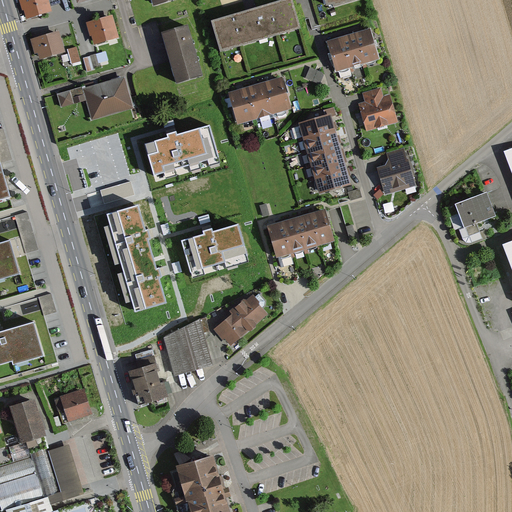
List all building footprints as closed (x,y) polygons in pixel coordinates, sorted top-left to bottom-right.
[(22,0),(28,20),(60,11),(57,0),(22,0)] [(358,4),(356,0),(324,0),(328,12),(358,4)] [(300,32),(290,2),(213,26),(222,56),(300,32)] [(114,18),(89,25),(96,47),(120,40),(114,18)] [(188,30),(163,37),(178,87),(203,79),(188,30)] [(377,61),(369,34),(356,38),(364,65),(377,61)] [(60,36),(34,43),(40,64),(66,56),(60,36)] [(364,65),(356,38),(343,42),(350,68),(364,65)] [(350,68),(343,42),(330,46),(337,72),(350,68)] [(74,64),(83,62),(79,47),(70,49),(74,64)] [(89,72),(110,66),(107,52),(85,58),(89,72)] [(311,68),(308,80),(323,84),(326,72),(311,68)] [(125,82),(85,94),(94,123),(134,112),(125,82)] [(289,109),(280,82),(264,87),(272,114),(289,109)] [(272,114),(264,87),(248,92),(256,119),(272,114)] [(256,119),(248,92),(231,97),(239,124),(256,119)] [(368,103),(359,106),(366,131),(397,122),(390,99),(383,101),(380,92),(366,96),(368,103)] [(72,95),(59,98),(63,110),(75,107),(72,95)] [(327,117),(301,125),(306,139),(331,131),(327,117)] [(145,139),(155,179),(222,163),(213,123),(145,139)] [(331,131),(306,139),(310,153),(335,145),(331,131)] [(144,145),(114,154),(119,169),(148,160),(144,145)] [(335,145),(310,153),(314,166),(339,159),(335,145)] [(392,167),(379,171),(386,196),(417,186),(406,151),(389,156),(392,167)] [(339,159),(314,166),(318,180),(344,173),(339,159)] [(0,206),(10,203),(0,166),(0,206)] [(344,173),(318,180),(323,194),(348,186),(344,173)] [(103,190),(107,205),(138,196),(134,181),(103,190)] [(490,196),(456,208),(469,242),(484,236),(479,225),(498,218),(490,196)] [(103,211),(125,312),(168,303),(146,201),(103,211)] [(29,213),(20,216),(25,230),(34,227),(29,213)] [(332,243),(324,215),(310,219),(319,247),(332,243)] [(193,278),(254,260),(242,219),(181,237),(193,278)] [(319,247),(310,219),(297,223),(305,251),(319,247)] [(305,251),(297,223),(283,227),(291,255),(305,251)] [(355,225),(348,227),(351,237),(358,235),(355,225)] [(291,255),(283,227),(269,231),(277,258),(291,255)] [(0,286),(19,280),(9,246),(0,249),(0,286)] [(54,293),(40,297),(46,316),(60,312),(54,293)] [(267,313),(252,296),(234,311),(249,328),(267,313)] [(249,328),(234,311),(217,326),(231,344),(249,328)] [(166,341),(175,376),(214,366),(202,319),(166,341)] [(0,371),(12,367),(13,372),(45,362),(34,327),(0,338),(0,371)] [(155,350),(137,355),(141,370),(133,372),(142,404),(168,396),(155,350)] [(84,392),(62,399),(69,423),(92,415),(84,392)] [(34,401),(13,408),(24,441),(45,435),(34,401)] [(31,444),(0,453),(0,496),(4,510),(57,493),(44,450),(34,453),(31,444)] [(70,446),(50,452),(64,494),(51,499),(53,506),(86,495),(70,446)] [(229,511),(214,456),(178,466),(190,511),(229,511)] [(52,511),(49,500),(11,511),(10,511),(52,511)]
